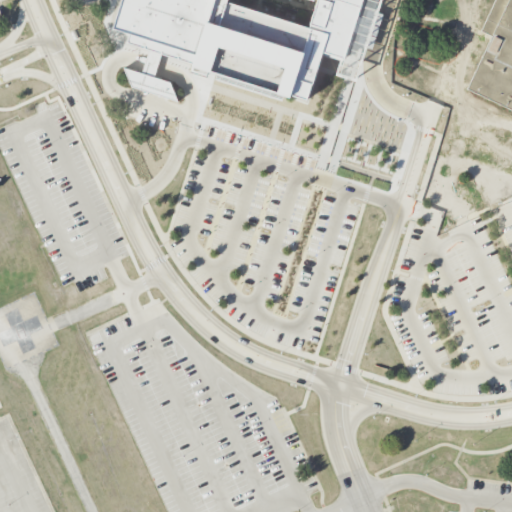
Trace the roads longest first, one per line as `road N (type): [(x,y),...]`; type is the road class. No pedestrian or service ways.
road 1 (residential): [(338,383),(237,346),(198,317),(124,202),(29,0)]
road 2 (residential): [(124,202),(161,180),(176,157),(189,89),(159,67),(112,65),(110,87),(127,98),(188,114)]
road 3 (residential): [(400,207),(338,383)]
road 4 (residential): [(338,383),(462,418),(511,413)]
road 5 (residential): [(392,0),(375,85),(396,105),(429,117)]
road 6 (residential): [(369,511),(335,428),(338,383)]
